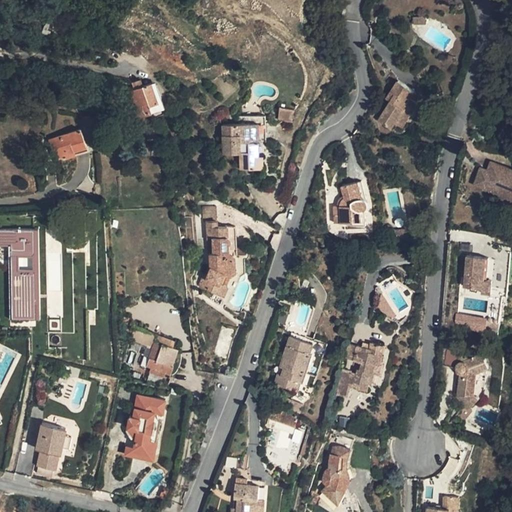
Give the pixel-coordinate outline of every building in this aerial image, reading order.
[(132,82),(134,89),(143,85),(141,79),(132,82)] [(129,90),(139,117),(164,108),(155,81),(143,85),(134,89),(129,90)] [(395,122),(403,127),(419,104),(411,99),(415,92),(399,81),(392,91),(396,94),(392,101),(379,120),(392,128),(395,122)] [(396,94),(392,91),(387,98),(392,101),(396,94)] [(279,119),(293,122),(295,110),(281,107),(279,119)] [(239,124),(223,124),(223,153),(239,153),(240,169),(259,169),(259,156),(259,141),(266,141),(265,116),(239,116),(239,124)] [(87,146),(81,128),(49,139),(55,157),(65,154),(67,158),(76,154),(75,151),(87,146)] [(89,150),(87,146),(75,151),(76,154),(89,150)] [(474,185),(511,198),(511,169),(491,161),(488,170),(481,168),(474,185)] [(334,206),(335,223),(354,222),(354,221),(362,221),(362,211),(365,210),(367,208),(367,205),(367,203),(366,201),(364,199),(359,182),(342,187),(345,198),(342,201),(341,204),(341,206),(337,206),(334,206)] [(206,221),(217,221),(216,206),(203,206),(203,221),(206,221)] [(234,256),(228,253),(227,226),(217,226),(217,221),(206,221),(207,240),(213,239),(214,253),(210,253),(210,269),(207,275),(204,274),(199,286),(215,293),(219,284),(225,286),(229,275),(235,272),(234,256)] [(26,228),(0,228),(0,255),(10,255),(11,318),(29,318),(26,228)] [(26,228),(29,318),(36,318),(34,228),(26,228)] [(410,229),(394,231),(396,240),(411,238),(410,229)] [(489,257),(467,256),(464,287),(483,288),(482,293),(491,293),(492,280),(487,279),(489,257)] [(215,293),(223,296),(227,287),(225,286),(219,284),(215,293)] [(458,314),(456,320),(471,325),(473,318),(458,314)] [(152,348),(155,341),(157,334),(135,326),(130,340),(152,348)] [(155,341),(171,347),(173,340),(157,334),(155,341)] [(302,382),(303,382),(313,353),(311,353),(314,343),(290,336),(280,366),(284,368),(282,375),(278,374),(275,383),(299,391),(302,382)] [(172,366),(178,349),(171,347),(155,341),(152,348),(147,366),(152,368),(150,372),(163,376),(165,373),(171,375),(174,366),(172,366)] [(380,366),(385,345),(371,342),(370,348),(357,346),(354,361),(362,363),(361,370),(358,369),(357,374),(351,373),(348,386),(368,390),(369,383),(372,384),(376,365),(380,366)] [(462,351),(447,350),(444,366),(457,368),(459,372),(461,373),(458,397),(465,404),(469,408),(479,399),(484,399),(487,368),(489,367),(483,353),(476,356),(461,355),(462,351)] [(147,396),(137,394),(136,402),(145,404),(147,396)] [(166,399),(147,396),(145,404),(136,402),(133,416),(130,415),(127,427),(130,428),(129,430),(134,436),(136,436),(136,439),(134,447),(127,446),(125,454),(154,459),(155,450),(147,449),(152,422),(160,423),(161,419),(158,418),(159,412),(163,413),(166,399)] [(272,404),(268,419),(296,427),(298,419),(272,404)] [(463,422),(473,411),(469,408),(465,404),(455,416),(463,422)] [(64,434),(66,428),(42,423),(36,449),(41,450),(37,466),(38,466),(53,469),(55,470),(58,454),(60,454),(62,446),(64,434)] [(134,436),(129,430),(130,428),(127,427),(127,430),(133,438),(136,439),(136,436),(134,436)] [(62,446),(69,447),(71,436),(64,434),(62,446)] [(347,469),(348,457),(354,440),(336,435),(332,453),(331,460),(330,468),(326,471),(324,479),(324,482),(328,485),(323,492),(339,505),(350,482),(350,480),(349,475),(347,469)] [(53,469),(38,466),(37,473),(51,476),(53,469)] [(248,478),(237,478),(235,497),(239,498),(238,508),(235,508),(233,508),(232,511),(263,511),(265,485),(252,484),(248,484),(248,478)] [(444,509),(458,509),(459,497),(445,496),(444,509)]
